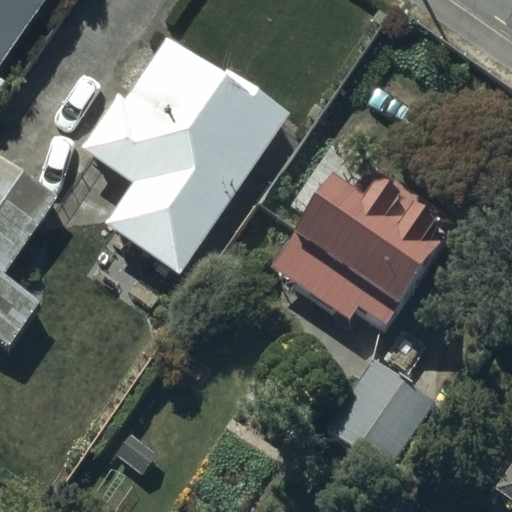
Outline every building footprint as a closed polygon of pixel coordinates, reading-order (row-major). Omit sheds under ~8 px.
[(0,0),(0,76),(51,0),(0,0)] [(185,293),(294,125),(173,46),(129,112),(120,107),(83,163),(135,197),(106,241),(185,293)] [(0,246),(38,190),(0,164),(0,355),(14,365),(44,319),(0,289),(0,246)] [(366,186),(358,201),(330,185),(273,285),(356,333),(362,323),(398,343),(449,254),(398,224),(406,209),(366,186)] [(456,417),(377,366),(328,441),(406,492),(456,417)] [(511,511),(511,477),(495,503),(508,511),(511,511)]
